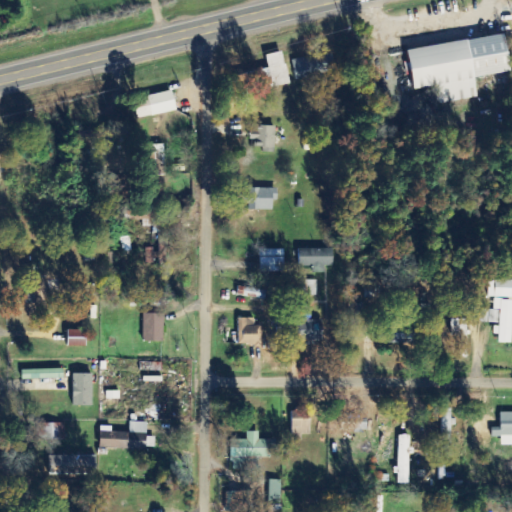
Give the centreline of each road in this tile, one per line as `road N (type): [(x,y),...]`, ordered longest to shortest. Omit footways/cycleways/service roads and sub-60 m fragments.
road 1 (residential): [(201,27),(203,511)]
road 2 (primary): [(0,78),(315,0)]
road 3 (residential): [(205,382),(511,380)]
